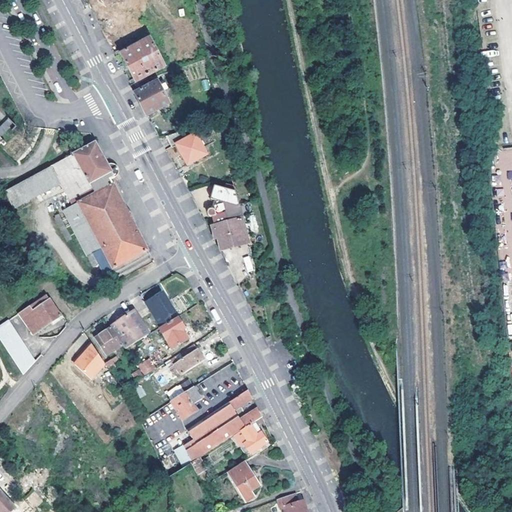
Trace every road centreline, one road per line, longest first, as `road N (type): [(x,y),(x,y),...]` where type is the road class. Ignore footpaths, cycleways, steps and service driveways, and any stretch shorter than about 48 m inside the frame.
road 1 (track): [(291,0),(347,264),(379,360),(475,511)]
road 2 (secondary): [(195,250),(330,511)]
road 3 (residential): [(195,250),(78,328),(0,418)]
road 4 (track): [(346,0),(369,154),(361,169),(330,187)]
road 5 (secondary): [(105,82),(195,250)]
